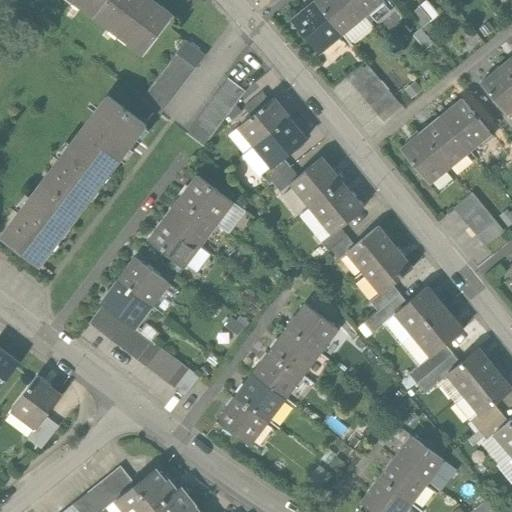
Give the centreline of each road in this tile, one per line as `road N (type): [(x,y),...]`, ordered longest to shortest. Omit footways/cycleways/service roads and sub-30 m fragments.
road 1 (residential): [(227,0),(511,337)]
road 2 (residential): [(283,511),(136,407)]
road 3 (residential): [(136,407),(0,306)]
road 4 (residential): [(136,407),(6,511)]
